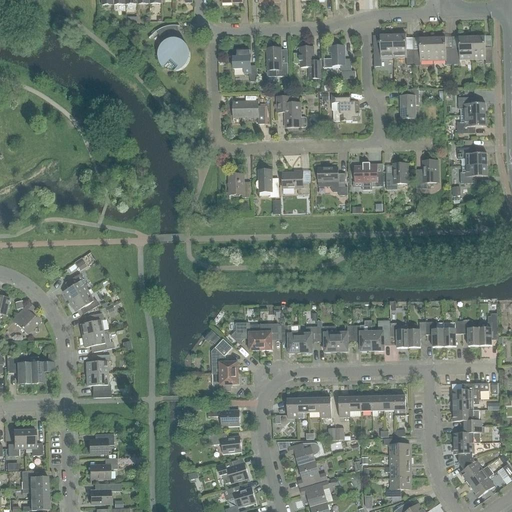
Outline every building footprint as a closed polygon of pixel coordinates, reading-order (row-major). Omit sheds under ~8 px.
[(179,41),(178,40),(177,27),(179,27),(176,26),(173,26),(172,26),(170,26),(167,27),(164,28),(161,29),(158,30),(156,32),(164,43),(163,44),(162,45),(161,47),(160,48),(159,49),(159,50),(158,51),(158,53),(158,54),(158,55),(158,57),(158,59),(159,61),(159,62),(159,63),(160,64),(160,65),(161,66),(162,67),(163,67),(164,68),(170,61),(172,63),(175,69),(174,71),(175,72),(176,72),(178,71),(179,71),(181,70),(182,70),(183,69),(184,69),(185,67),(186,66),(187,64),(188,63),(189,61),(189,60),(189,59),(190,58),(190,57),(190,55),(190,54),(190,53),(189,52),(189,51),(189,50),(188,49),(188,48),(187,47),(186,46),(185,44),(183,43),(182,42),(180,41),(179,41)] [(380,45),(373,45),(374,67),(381,67),(381,59),(394,59),(393,35),(380,36),(380,45)] [(413,66),(413,50),(406,51),(406,35),(393,35),(394,59),(406,59),(407,67),(413,66)] [(459,49),(452,49),(453,65),(460,65),(459,61),(472,61),(472,37),(459,38),(459,49)] [(492,48),(490,48),(485,48),(485,37),(472,37),(472,61),(485,61),(485,64),(492,64),(492,48)] [(420,50),(413,50),(413,66),(420,66),(420,62),(433,62),(432,38),(419,39),(420,50)] [(445,38),(432,38),(433,62),(446,62),(446,65),(453,65),(452,49),(446,49),(445,38)] [(345,60),(344,47),(329,48),(329,59),(324,60),(324,69),(332,69),(332,67),(340,67),(340,73),(351,72),(351,60),(345,60)] [(300,54),(293,54),(294,65),(300,65),(300,68),(309,68),(309,75),(309,81),(321,81),(321,74),(320,62),(314,62),(314,48),(299,48),(300,54)] [(281,49),(267,49),(267,77),(277,77),(288,77),(287,64),(281,64),(281,49)] [(257,67),(256,67),(250,67),(250,50),(237,50),(237,58),(233,58),(233,70),(244,70),(244,75),(250,74),(250,83),(257,83),(257,67)] [(415,106),(419,106),(419,90),(405,90),(405,96),(401,97),(401,120),(409,120),(409,119),(415,119),(415,106)] [(350,103),(350,102),(350,96),(331,96),(332,111),(334,111),(334,122),(340,122),(359,122),(359,103),(350,103)] [(285,129),(286,129),(301,129),(305,129),(307,128),(307,126),(307,120),(306,118),(304,117),(300,117),(300,104),(290,104),(290,98),(276,98),(277,113),(285,113),(285,129)] [(460,116),(460,117),(486,116),(486,104),(474,105),(474,98),(458,99),(458,110),(460,110),(461,116),(460,116)] [(258,125),(265,125),(265,107),(258,107),(258,102),(233,103),(233,118),(258,118),(258,125)] [(457,135),(475,134),(475,128),(486,128),(486,116),(460,117),(461,117),(461,123),(457,123),(457,135)] [(487,154),(476,155),(475,148),(457,149),(458,160),(462,160),(462,166),(461,166),(461,167),(487,166),(487,154)] [(423,174),(416,175),(416,190),(427,190),(427,184),(438,184),(437,162),(422,162),(423,174)] [(376,166),(370,166),(370,164),(363,164),(363,167),(355,167),(355,183),(362,183),(362,191),(372,191),(372,188),(383,188),(383,173),(377,173),(376,166)] [(393,165),(393,177),(386,177),(386,191),(398,191),(397,185),(408,185),(408,165),(393,165)] [(488,177),(487,166),(461,167),(462,167),(462,173),(460,173),(460,185),(476,184),(476,178),(488,177)] [(345,174),(338,174),(338,168),(318,169),(318,188),(331,187),(331,192),(333,193),(338,193),(338,197),(348,197),(348,188),(345,188),(345,174)] [(271,199),(279,198),(278,180),(278,185),(272,185),(272,180),(271,180),(271,172),(272,172),(272,171),(258,172),(258,194),(271,193),(271,199)] [(298,196),(309,196),(309,184),(303,184),(303,172),(294,172),(294,174),(282,174),(283,189),(298,189),(298,196)] [(242,198),(251,198),(250,183),(244,183),(244,175),(228,175),(229,196),(242,196),(242,198)] [(460,187),(452,187),(452,196),(460,195),(460,187)] [(82,259),(74,264),(79,270),(86,266),(82,259)] [(63,292),(69,303),(87,292),(81,281),(83,280),(80,275),(67,282),(71,288),(63,292)] [(87,292),(69,303),(75,313),(83,308),(86,314),(99,306),(95,301),(93,302),(87,292)] [(0,315),(6,317),(10,300),(0,297),(0,315)] [(22,302),(15,303),(16,311),(24,309),(22,302)] [(29,313),(34,309),(29,304),(12,321),(27,336),(39,324),(29,313)] [(491,315),(491,317),(490,317),(488,317),(488,323),(479,324),(479,329),(480,347),(491,347),(491,333),(498,333),(497,317),(497,314),(491,315)] [(80,325),(82,337),(103,333),(103,332),(101,321),(103,321),(102,315),(88,317),(89,324),(80,325)] [(360,352),(372,352),(372,333),(372,322),(365,322),(365,326),(353,327),(354,342),(360,342),(360,352)] [(461,322),(443,323),(444,348),(456,348),(455,335),(461,335),(461,322)] [(472,322),(461,322),(461,335),(468,335),(468,347),(480,347),(479,329),(472,329),(472,322)] [(420,349),(420,336),(426,336),(426,323),(419,323),(419,331),(418,331),(418,329),(418,327),(416,326),(415,325),(413,325),(412,325),(410,326),(409,328),(408,329),(408,331),(408,349),(420,349)] [(426,336),(432,336),(432,348),(444,348),(443,323),(426,323),(426,336)] [(249,325),(236,325),(237,331),(236,332),(235,332),(230,337),(239,345),(244,340),(243,339),(249,339),(249,352),(261,351),(260,324),(260,326),(249,326),(249,325)] [(278,338),(278,325),(261,326),(260,324),(261,351),(272,351),(272,338),(278,338)] [(396,337),(397,349),(408,349),(408,331),(408,326),(396,326),(396,324),(390,324),(390,326),(390,337),(396,337)] [(281,327),(282,344),(288,344),(289,354),(300,354),(300,335),(300,326),(293,326),(281,327)] [(390,326),(378,326),(378,333),(372,333),(372,352),(384,352),(384,341),(390,341),(390,337),(390,326)] [(318,328),(318,343),(324,343),(325,353),(336,353),(336,334),(336,327),(318,328)] [(336,353),(348,353),(348,342),(354,342),(353,327),(347,327),(347,333),(336,334),(336,353)] [(300,354),(312,354),(312,343),(318,343),(318,328),(306,328),(306,335),(300,335),(300,354)] [(95,353),(109,350),(115,349),(113,343),(110,343),(108,331),(103,332),(103,333),(82,337),(84,349),(94,347),(95,353)] [(212,338),(210,341),(215,345),(220,339),(216,335),(212,338)] [(212,352),(212,357),(213,375),(238,374),(238,363),(225,363),(225,357),(232,349),(223,340),(212,352)] [(129,342),(122,343),(124,352),(130,351),(132,350),(130,342),(129,342)] [(48,364),(30,364),(31,385),(43,384),(43,373),(54,373),(53,355),(48,356),(48,364)] [(86,363),(86,375),(108,375),(107,363),(110,363),(110,356),(95,357),(95,363),(86,363)] [(31,385),(30,364),(13,365),(13,357),(7,357),(7,374),(18,374),(18,385),(31,385)] [(213,375),(213,393),(229,392),(229,389),(231,386),(239,386),(238,374),(213,375)] [(96,399),(111,399),(111,386),(108,386),(108,375),(86,375),(87,387),(96,387),(96,399)] [(453,402),(473,401),(478,401),(478,391),(481,391),(481,392),(489,392),(488,384),(467,385),(468,391),(452,391),(453,402)] [(368,395),(361,396),(361,412),(372,412),(372,398),(369,398),(368,395)] [(376,398),(372,398),(372,412),(373,417),(376,417),(378,416),(378,412),(384,411),(383,395),(376,395),(376,398)] [(391,395),(383,395),(384,411),(395,411),(395,397),(391,397),(391,395)] [(353,398),(349,398),(350,412),(350,418),(361,417),(361,412),(361,396),(353,396),(353,398)] [(301,400),(298,400),(298,414),(298,419),(304,419),(304,414),(309,413),(309,397),(301,397),(301,400)] [(317,397),(309,397),(309,413),(320,413),(321,413),(320,399),(317,399),(317,397)] [(405,397),(395,397),(395,411),(395,417),(406,416),(405,397)] [(350,412),(349,398),(339,399),(339,418),(350,418),(350,412)] [(331,399),(320,399),(321,413),(320,413),(321,419),(331,418),(331,399)] [(298,414),(298,400),(287,400),(287,420),(298,419),(298,414)] [(453,402),(453,412),(473,411),(473,405),(479,405),(479,401),(478,401),(473,401),(453,402)] [(240,426),(240,413),(228,413),(228,407),(215,407),(208,407),(209,418),(221,418),(221,426),(228,426),(228,428),(233,428),(233,426),(240,426)] [(468,422),(469,428),(481,428),(481,421),(473,422),(473,411),(453,412),(453,422),(468,422)] [(454,434),(454,445),(474,444),(480,444),(480,434),(482,434),(481,428),(469,428),(469,434),(454,434)] [(344,429),(336,429),(336,441),(344,441),(344,429)] [(8,458),(14,457),(20,457),(19,450),(25,450),(24,431),(13,432),(14,445),(8,446),(8,458)] [(42,445),(41,445),(36,445),(36,431),(24,431),(25,450),(31,450),(32,457),(36,457),(42,456),(42,445)] [(235,453),(242,452),(240,439),(229,440),(228,434),(208,436),(209,446),(222,445),(223,454),(230,453),(230,455),(235,454),(235,453)] [(113,446),(113,435),(95,435),(95,442),(89,442),(89,455),(108,454),(107,446),(113,446)] [(390,446),(390,457),(411,457),(411,456),(410,456),(410,445),(401,445),(401,439),(384,440),(384,446),(390,446)] [(295,453),(299,467),(315,462),(314,457),(316,456),(318,455),(319,454),(320,451),(320,448),(319,446),(317,445),(314,444),(303,444),(288,448),(290,454),(295,453)] [(458,455),(459,464),(473,459),(473,455),(474,455),(474,444),(454,445),(454,455),(458,455)] [(390,457),(390,468),(410,468),(410,464),(411,464),(411,457),(390,457)] [(460,473),(466,482),(482,470),(476,462),(475,463),(473,459),(459,464),(464,471),(460,473)] [(110,470),(117,470),(116,460),(104,460),(104,466),(89,466),(90,481),(110,480),(110,470)] [(300,488),(314,484),(328,480),(326,473),(319,475),(315,462),(299,467),(303,481),(298,482),(300,488)] [(359,462),(353,464),(356,473),(362,471),(359,462)] [(220,477),(222,476),(225,485),(230,483),(237,481),(238,483),(242,481),(242,480),(249,478),(245,465),(234,468),(232,463),(217,467),(220,477)] [(510,479),(511,477),(511,471),(508,465),(502,469),(510,479)] [(472,490),(488,479),(493,475),(490,470),(487,467),(482,470),(466,482),(472,490)] [(390,473),(390,479),(411,479),(412,479),(411,471),(410,471),(410,468),(390,468),(385,468),(385,473),(390,473)] [(33,478),(33,472),(21,473),(22,490),(48,489),(48,478),(33,478)] [(390,479),(391,490),(386,490),(386,498),(392,498),(401,497),(401,491),(411,490),(411,479),(390,479)] [(494,487),(488,479),(472,490),(478,499),(494,487)] [(307,495),(311,509),(327,504),(323,490),(329,488),(328,482),(300,490),(302,496),(307,495)] [(110,505),(110,493),(121,493),(121,485),(112,485),(94,485),(94,492),(90,492),(90,505),(110,505)] [(249,504),(256,502),(252,489),(241,493),(239,487),(223,492),(226,502),(235,499),(237,508),(244,506),(245,507),(249,506),(249,504)] [(30,494),(31,501),(48,500),(48,489),(22,490),(22,495),(30,494)] [(28,511),(49,511),(48,500),(31,501),(31,507),(22,508),(22,511),(28,511)] [(394,511),(423,511),(418,505),(412,509),(407,503),(394,511)]
